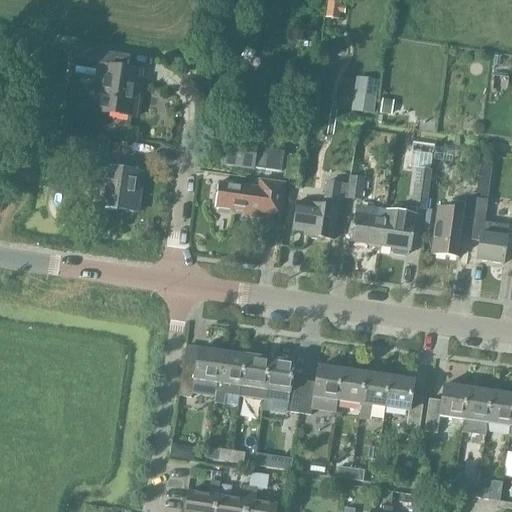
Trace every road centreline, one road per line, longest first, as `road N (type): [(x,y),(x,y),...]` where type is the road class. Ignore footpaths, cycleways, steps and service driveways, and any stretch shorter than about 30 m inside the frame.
road 1 (tertiary): [(511,335),(179,286)]
road 2 (residential): [(179,286),(150,511)]
road 3 (tertiary): [(179,286),(0,258)]
road 4 (residential): [(192,125),(179,286)]
